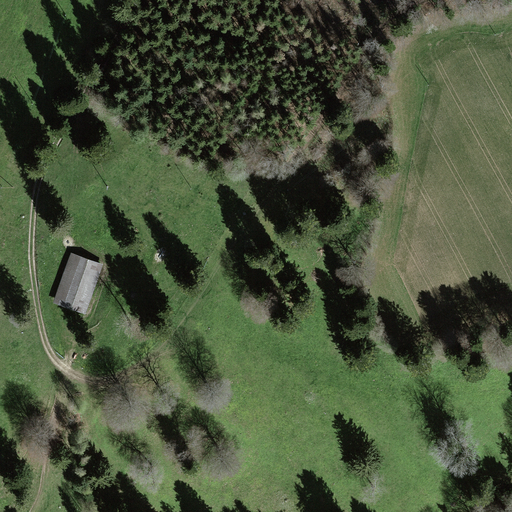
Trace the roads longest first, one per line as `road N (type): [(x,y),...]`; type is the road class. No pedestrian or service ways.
road 1 (track): [(69,381),(105,384),(169,335),(278,196),(386,30),(439,0)]
road 2 (track): [(128,0),(69,111),(34,230),(37,302),(49,351),(69,381)]
